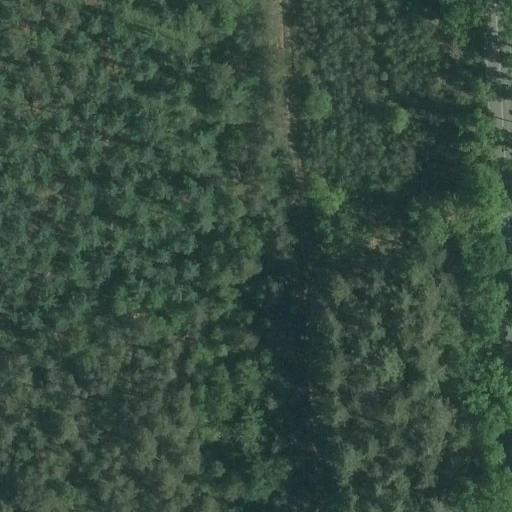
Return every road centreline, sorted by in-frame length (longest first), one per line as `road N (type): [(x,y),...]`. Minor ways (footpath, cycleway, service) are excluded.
road 1 (track): [(322,511),(288,0)]
road 2 (secondary): [(511,305),(494,0)]
road 3 (track): [(308,258),(511,209)]
